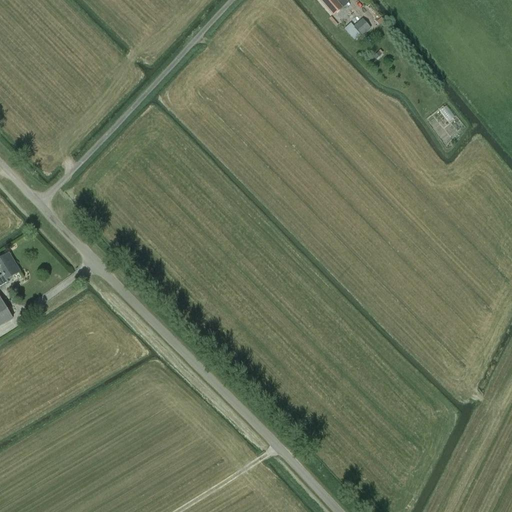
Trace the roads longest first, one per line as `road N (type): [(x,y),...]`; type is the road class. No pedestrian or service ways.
road 1 (unclassified): [(336,511),(39,205)]
road 2 (unclassified): [(39,205),(232,0)]
